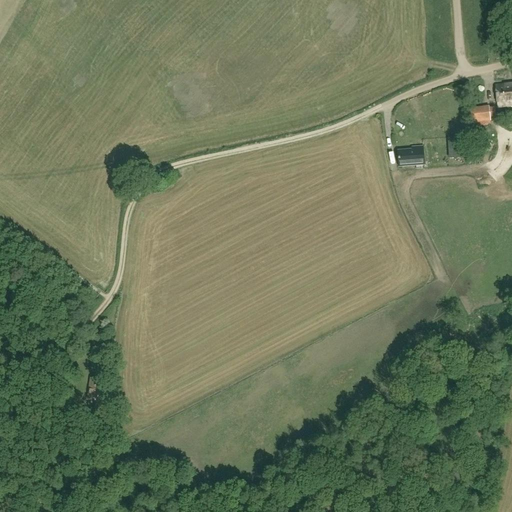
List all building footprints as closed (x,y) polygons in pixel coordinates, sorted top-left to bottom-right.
[(511,84),(496,86),(498,108),(511,106),(511,84)] [(489,107),(470,109),(472,124),(491,122),(489,107)] [(463,158),(462,138),(450,138),(451,145),(454,144),(455,158),(463,158)] [(412,150),(398,151),(399,167),(416,166),(416,169),(423,168),(423,166),(424,166),(423,147),(412,148),(412,150)] [(458,179),(457,166),(426,168),(427,181),(458,179)] [(469,185),(460,184),(460,202),(469,202),(469,185)] [(459,206),(459,185),(446,185),(446,196),(452,196),(451,206),(459,206)] [(437,199),(423,199),(423,216),(437,216),(437,199)] [(459,245),(472,245),(472,223),(458,223),(459,245)] [(450,249),(451,269),(477,268),(476,247),(450,249)] [(89,389),(91,389),(89,400),(100,402),(103,381),(91,379),(89,389)]
